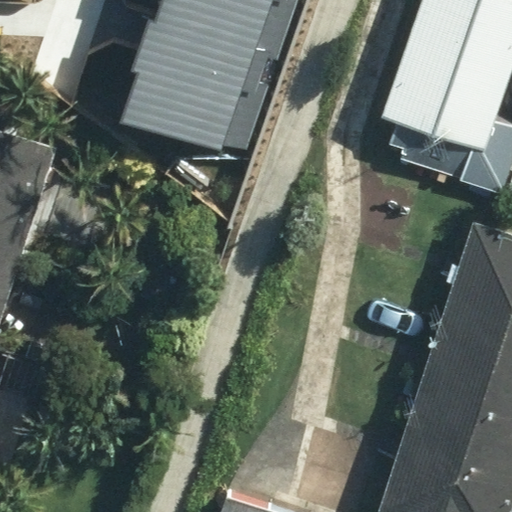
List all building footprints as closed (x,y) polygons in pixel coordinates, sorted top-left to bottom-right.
[(142,0),(199,16),(203,0),(142,0)] [(511,34),(511,0),(409,0),(371,122),(473,154),(511,34)] [(255,78),(195,61),(166,162),(226,179),(255,78)] [(0,319),(51,149),(0,134),(0,319)] [(372,511),(508,511),(511,502),(511,238),(459,222),(372,511)] [(276,511),(207,493),(202,511),(276,511)]
